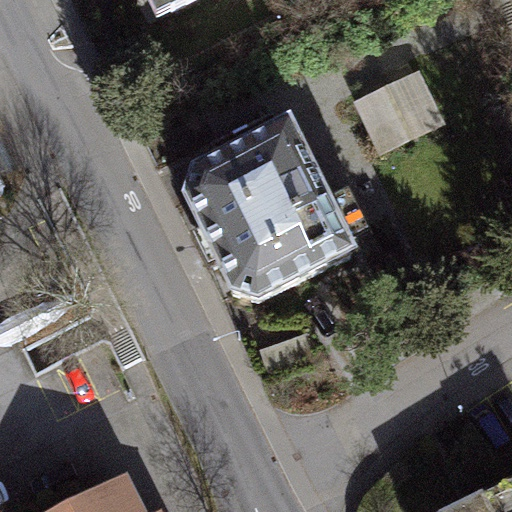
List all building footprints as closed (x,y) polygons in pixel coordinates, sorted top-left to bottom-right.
[(128,0),(137,18),(176,0),(128,0)] [(357,110),(384,164),(450,130),(423,77),(357,110)] [(284,110),(169,164),(237,307),(352,252),(284,110)] [(511,511),(511,475),(439,511),(511,511)] [(115,511),(110,501),(86,511),(115,511)]
